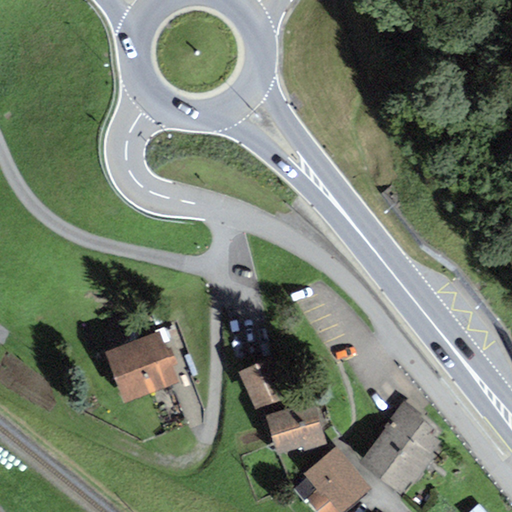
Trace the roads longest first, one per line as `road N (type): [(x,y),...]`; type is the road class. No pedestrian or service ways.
road 1 (unclassified): [(154,99),(125,146),(134,181),(259,222),(334,265),(511,485)]
road 2 (primary): [(511,415),(247,99)]
